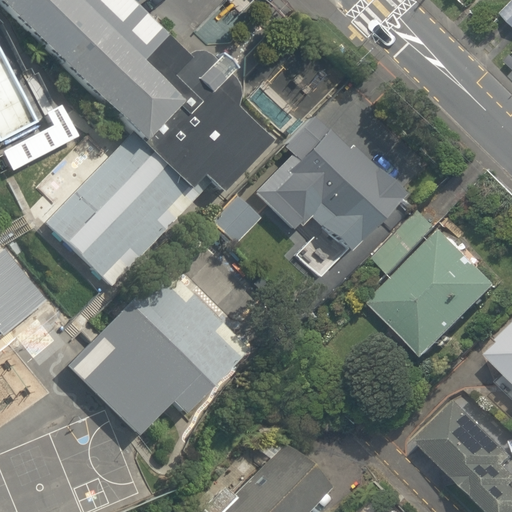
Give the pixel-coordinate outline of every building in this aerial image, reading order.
[(0,0),(0,10),(125,134),(133,142),(174,101),(134,61),(161,35),(125,0),(0,0)] [(511,4),(501,16),(511,27),(511,4)] [(195,176),(204,184),(213,193),(267,141),(232,106),(234,100),(235,95),(235,89),(233,85),(231,79),(225,74),(230,68),(216,55),(210,60),(205,55),(200,52),(195,50),(190,51),(186,52),(181,54),(161,35),(134,61),(174,101),(133,142),(182,189),(195,176)] [(10,170),(73,137),(57,106),(41,114),(48,126),(0,150),(0,158),(4,166),(3,167),(0,162),(0,171),(8,187),(17,182),(10,170)] [(277,146),(285,155),(249,192),(286,230),(292,224),(294,227),(304,217),(340,252),(375,216),(377,218),(382,212),(380,210),(397,194),(347,145),(342,149),(309,115),(277,146)] [(105,287),(204,184),(195,176),(182,189),(133,142),(125,134),(39,223),(105,287)] [(254,217),(230,195),(203,222),(228,246),(254,217)] [(396,283),(371,310),(430,365),(500,290),(422,217),(377,265),(396,283)] [(28,292),(0,257),(0,339),(40,305),(36,300),(42,295),(35,287),(28,292)] [(159,268),(59,366),(131,436),(165,401),(178,415),(244,349),(159,268)] [(511,398),(511,323),(493,344),(500,352),(492,361),(509,377),(499,386),(511,398)] [(41,389),(21,364),(0,380),(0,440),(4,445),(27,427),(14,410),(41,389)] [(511,511),(511,466),(509,463),(511,459),(511,451),(463,407),(421,453),(486,511),(511,511)] [(307,511),(323,495),(275,452),(232,499),(219,487),(196,511),(307,511)]
